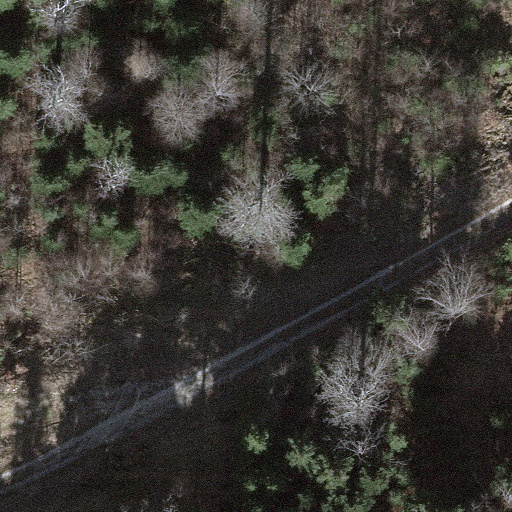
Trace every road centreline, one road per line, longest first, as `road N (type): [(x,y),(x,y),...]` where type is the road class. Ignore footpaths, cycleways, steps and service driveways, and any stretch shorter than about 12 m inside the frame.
road 1 (track): [(0,420),(161,388),(511,184)]
road 2 (track): [(0,489),(161,388)]
